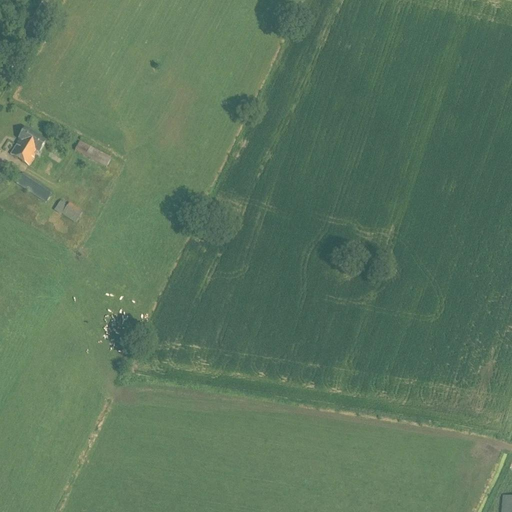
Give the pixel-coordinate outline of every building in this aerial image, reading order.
[(10,156),(28,166),(35,156),(38,158),(41,154),(39,152),(46,142),(25,129),(18,140),(20,141),(10,156)] [(74,152),(106,168),(110,158),(79,142),(74,152)] [(50,157),(59,164),(66,154),(58,147),(50,157)] [(48,174),(55,162),(49,159),(43,171),(48,174)] [(16,184),(45,204),(52,193),(23,174),(16,184)] [(54,210),(75,224),(82,213),(69,204),(67,207),(60,202),(54,210)] [(502,511),(511,511),(511,498),(504,498),(502,511)]
